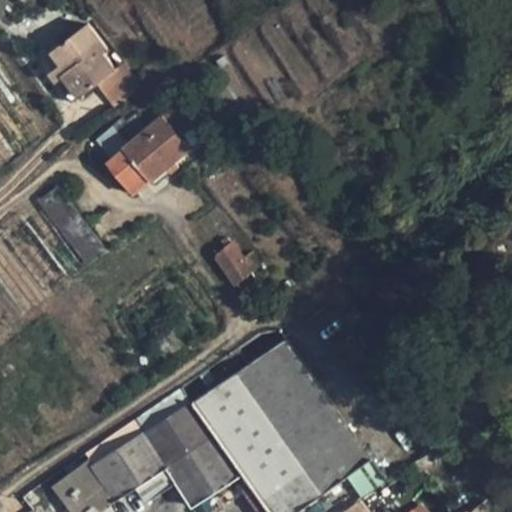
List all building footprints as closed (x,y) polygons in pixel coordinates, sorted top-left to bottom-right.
[(79,96),(97,82),(114,69),(102,53),(107,49),(88,26),(53,52),(62,64),(68,72),(64,75),(79,96)] [(53,132),(0,55),(0,121),(22,153),(53,132)] [(123,62),(114,69),(97,82),(116,108),(142,88),(123,62)] [(64,75),(68,72),(62,64),(50,74),(56,82),(64,75)] [(177,105),(145,131),(124,148),(125,149),(109,162),(135,193),(151,179),(153,181),(189,150),(175,134),(190,121),(177,105)] [(108,129),(124,148),(145,131),(130,112),(108,129)] [(0,168),(22,153),(0,121),(0,168)] [(127,237),(69,163),(32,190),(90,266),(127,237)] [(90,266),(32,190),(0,213),(0,224),(54,294),(90,266)] [(54,294),(0,224),(0,301),(17,324),(54,294)] [(245,257),(233,240),(215,253),(247,299),(273,281),(253,252),(245,257)] [(0,336),(17,324),(0,301),(0,336)] [(180,346),(169,333),(155,344),(166,358),(180,346)] [(350,335),(344,339),(368,373),(375,368),(350,335)] [(94,469),(115,501),(138,485),(167,467),(177,482),(193,507),(227,484),(244,473),(252,483),(272,511),(298,511),(372,459),(287,339),(189,401),(146,429),(91,464),(94,469)] [(344,339),(334,347),(367,394),(384,381),(375,368),(368,373),(344,339)] [(216,379),(209,368),(199,375),(206,386),(216,379)] [(189,401),(181,387),(138,417),(146,429),(189,401)] [(146,429),(138,417),(84,453),(91,464),(146,429)] [(177,482),(167,467),(138,485),(148,502),(177,482)] [(115,501),(94,469),(72,486),(91,511),(106,511),(116,503),(115,501)] [(259,511),(272,511),(252,483),(243,489),(259,511)] [(209,511),(235,495),(227,484),(193,507),(197,511),(209,511)] [(368,511),(356,498),(338,511),(368,511)] [(466,511),(465,511),(494,511),(485,500),(470,511),(466,511)]
